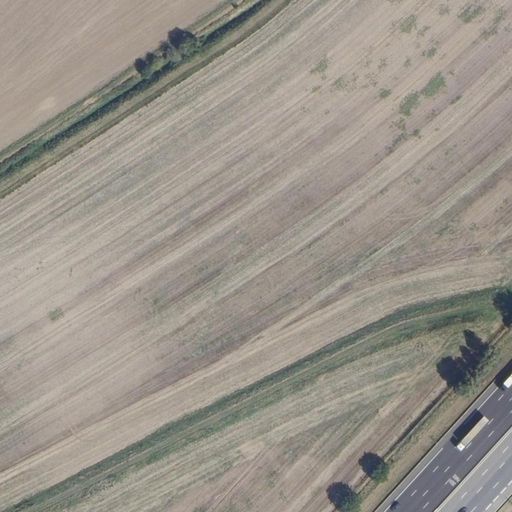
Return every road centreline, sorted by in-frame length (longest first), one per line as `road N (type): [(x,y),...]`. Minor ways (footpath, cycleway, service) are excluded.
road 1 (track): [(0,187),(283,0)]
road 2 (track): [(0,158),(243,0)]
road 3 (motorway): [(511,398),(408,511)]
